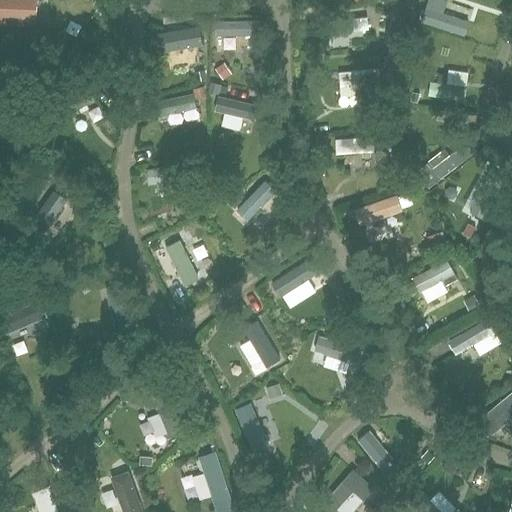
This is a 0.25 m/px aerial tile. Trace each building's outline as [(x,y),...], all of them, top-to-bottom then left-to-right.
[(0,0),(0,22),(36,24),(37,0),(0,0)] [(485,29),(489,14),(450,2),(446,17),(485,29)] [(240,42),(257,42),(257,15),(239,16),(240,42)] [(179,30),(187,59),(208,53),(205,44),(219,41),(214,20),(179,30)] [(347,22),(345,37),(361,40),(363,25),(347,22)] [(175,96),(181,113),(213,101),(207,84),(175,96)] [(103,115),(110,112),(100,87),(74,97),(81,113),(99,105),(103,115)] [(235,90),(231,104),(270,114),(274,100),(235,90)] [(187,125),(172,126),(175,149),(189,148),(187,125)] [(352,148),(393,148),(394,132),(352,132),(352,148)] [(454,144),(443,159),(462,173),(479,150),(471,144),(465,152),(454,144)] [(280,181),(258,194),(265,206),(286,193),(280,181)] [(52,208),(63,217),(82,197),(72,187),(52,208)] [(392,214),(419,204),(412,187),(386,197),(392,214)] [(447,245),(461,240),(455,225),(441,230),(447,245)] [(200,234),(186,236),(188,256),(202,254),(200,234)] [(298,281),(339,276),(338,262),(296,267),(298,281)] [(126,282),(115,290),(136,319),(147,311),(126,282)] [(331,329),(326,344),(370,359),(375,344),(331,329)] [(304,413),(304,400),(269,400),(269,413),(304,413)] [(345,485),(357,507),(388,489),(376,467),(345,485)]
